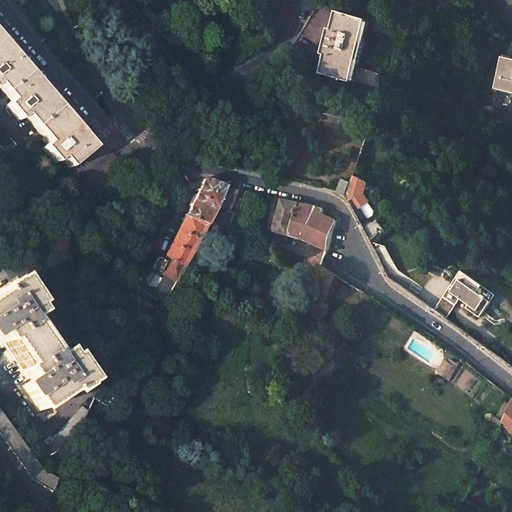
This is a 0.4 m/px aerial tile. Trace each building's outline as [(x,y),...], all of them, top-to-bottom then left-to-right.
[(331,48),(323,74),(350,82),(368,22),(341,14),(333,39),(330,38),(327,47),(331,48)] [(0,87),(11,101),(6,105),(19,120),(24,115),(35,128),(56,110),(0,45),(0,87)] [(511,60),(506,59),(498,92),(511,95),(511,60)] [(491,115),(489,120),(511,125),(511,95),(498,92),(489,90),(483,113),(491,115)] [(78,136),(56,110),(35,128),(48,143),(42,148),(55,163),(61,158),(69,168),(93,148),(80,133),(78,136)] [(0,147),(11,138),(0,125),(0,147)] [(11,138),(0,147),(5,154),(16,144),(11,138)] [(121,161),(112,152),(76,187),(84,197),(121,161)] [(350,183),(346,194),(346,195),(350,203),(353,201),(357,207),(357,208),(368,202),(364,196),(367,189),(369,184),(366,181),(353,176),(350,183)] [(206,226),(225,187),(203,179),(185,217),(206,226)] [(342,180),(338,191),(346,194),(350,183),(342,180)] [(206,226),(202,233),(218,239),(228,215),(227,215),(237,190),(225,187),(206,226)] [(283,200),(274,231),(288,235),(307,241),(327,251),(328,251),(333,231),(337,221),(322,214),(324,210),(319,208),(283,200)] [(185,217),(166,258),(182,270),(194,249),(196,245),(202,233),(206,226),(185,217)] [(137,250),(131,261),(138,265),(144,254),(137,250)] [(156,260),(152,269),(160,273),(164,262),(162,261),(157,258),(156,260)] [(164,262),(160,273),(175,282),(182,270),(166,258),(164,262)] [(305,312),(304,313),(323,320),(329,306),(326,304),(336,275),(322,266),(321,266),(312,291),(305,312)] [(462,272),(452,285),(456,287),(447,299),(456,306),(460,301),(468,307),(466,309),(479,319),(483,312),(495,296),(462,272)] [(357,289),(336,275),(332,287),(351,299),(357,289)] [(0,337),(30,380),(21,386),(38,411),(68,391),(70,395),(80,388),(79,387),(86,383),(68,357),(65,359),(60,352),(50,359),(24,321),(34,314),(30,307),(33,305),(16,279),(9,284),(8,283),(0,288),(0,337)] [(456,287),(452,285),(439,303),(452,312),(456,306),(447,299),(456,287)] [(452,312),(439,303),(434,310),(447,319),(452,312)] [(34,314),(24,321),(50,359),(60,352),(34,314)] [(449,379),(458,365),(450,360),(448,363),(444,361),(437,371),(449,379)] [(507,413),(503,421),(511,428),(511,401),(510,406),(507,412),(507,413)] [(510,406),(505,403),(496,418),(503,421),(507,413),(507,412),(510,406)] [(58,432),(39,444),(51,455),(73,441),(87,411),(81,406),(58,432)] [(0,412),(0,435),(32,480),(44,487),(52,492),(57,479),(42,470),(0,412)] [(493,417),(487,427),(498,432),(503,421),(496,418),(493,417)]
